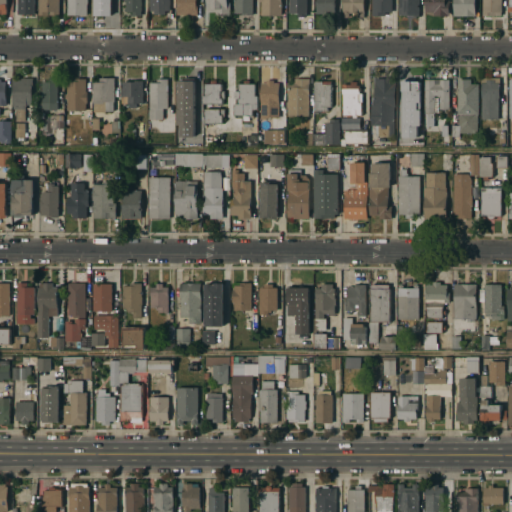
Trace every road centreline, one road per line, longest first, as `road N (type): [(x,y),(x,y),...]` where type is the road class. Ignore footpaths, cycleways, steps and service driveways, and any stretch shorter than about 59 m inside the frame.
road 1 (residential): [(511,252),(0,249)]
road 2 (residential): [(511,49),(0,48)]
road 3 (secondary): [(0,454),(511,454)]
